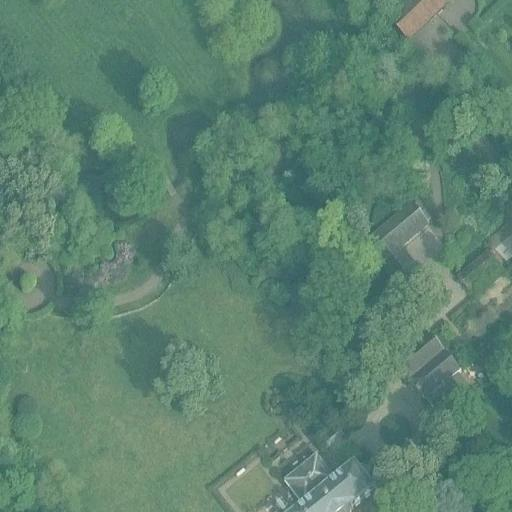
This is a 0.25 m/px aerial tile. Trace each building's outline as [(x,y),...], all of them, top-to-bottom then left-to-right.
[(409,0),(421,12),(434,0),(409,0)] [(481,216),(498,235),(511,222),(511,217),(498,201),(481,216)] [(457,279),(476,300),(506,275),(488,253),(457,279)] [(397,366),(442,417),(466,397),(463,394),(471,388),(460,375),(463,372),(432,336),(397,366)] [(356,465),(336,482),(317,458),(284,485),(304,509),(300,511),(351,511),(352,511),(377,490),(356,465)]
